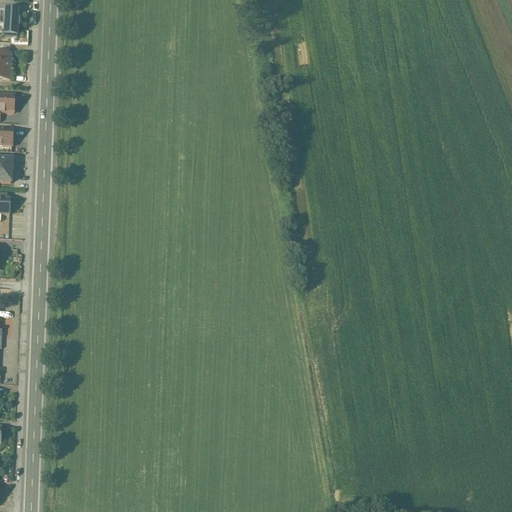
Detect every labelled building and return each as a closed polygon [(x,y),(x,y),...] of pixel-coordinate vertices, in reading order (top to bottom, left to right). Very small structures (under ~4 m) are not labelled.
[(3,37),(17,38),(18,11),(5,10),(3,37)] [(0,55),(0,81),(10,82),(11,56),(0,55)] [(14,97),(0,96),(0,114),(14,115),(14,97)] [(13,132),(0,130),(0,147),(12,149),(13,132)] [(11,162),(0,161),(0,183),(11,184),(11,162)] [(7,197),(0,196),(0,219),(0,217),(10,217),(10,201),(7,201),(7,197)]
